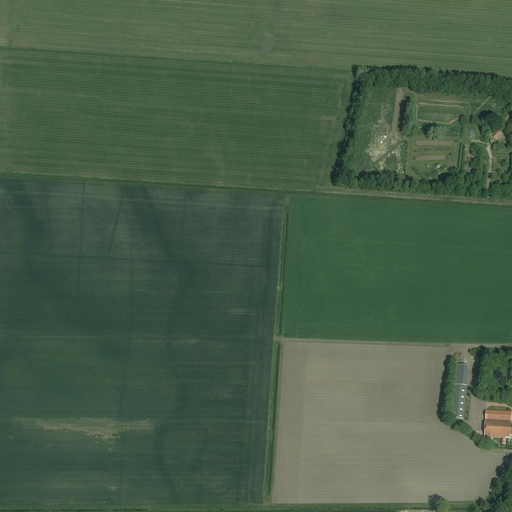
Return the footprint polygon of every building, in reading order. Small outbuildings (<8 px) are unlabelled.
[(496,140),(501,134),(497,131),(492,137),(496,140)] [(451,182),(449,182),(449,185),(460,186),(460,181),(457,181),(458,176),(454,175),(454,180),(451,180),(451,182)] [(467,387),(469,367),(456,365),(454,386),(467,387)] [(464,420),(466,391),(467,387),(454,386),(453,386),(453,390),(450,418),(464,420)] [(511,412),(486,411),(484,441),(491,441),(492,438),(506,439),(506,437),(510,438),(510,436),(511,436),(511,424),(511,425),(511,412)]
